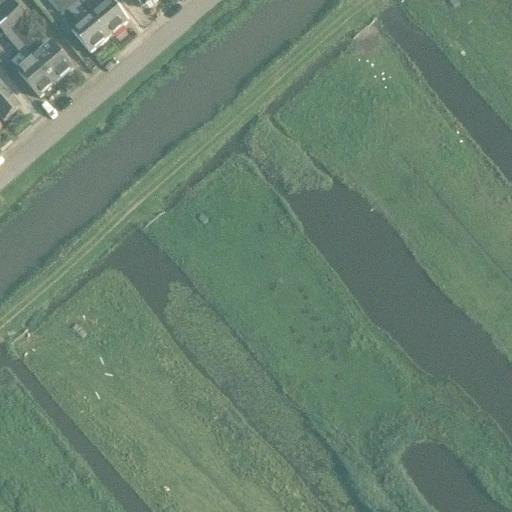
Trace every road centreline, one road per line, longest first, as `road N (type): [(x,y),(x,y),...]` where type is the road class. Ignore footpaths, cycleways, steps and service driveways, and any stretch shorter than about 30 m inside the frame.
road 1 (track): [(0,323),(366,0)]
road 2 (unclassified): [(0,176),(213,0)]
